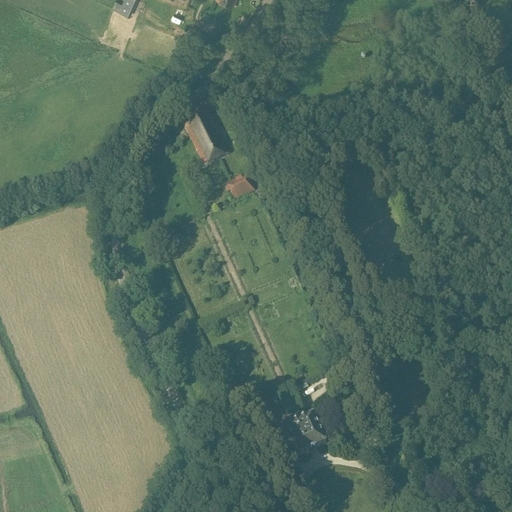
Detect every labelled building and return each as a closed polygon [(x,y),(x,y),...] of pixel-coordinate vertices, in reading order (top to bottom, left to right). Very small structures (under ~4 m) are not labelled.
[(136,1),(134,0),(123,0),(122,3),(116,1),(113,9),(130,16),(136,1)] [(272,96),(264,91),(258,105),(267,108),(272,96)] [(229,155),(207,112),(182,124),(204,168),(229,155)] [(255,191),(248,174),(226,183),(234,200),(255,191)] [(243,406),(236,388),(229,390),(235,409),(243,406)] [(306,419),(303,414),(293,418),(296,424),(287,428),(294,444),(293,446),(295,451),(297,450),(300,457),(326,444),(322,434),(323,433),(322,430),(320,431),(313,416),(306,419)]
